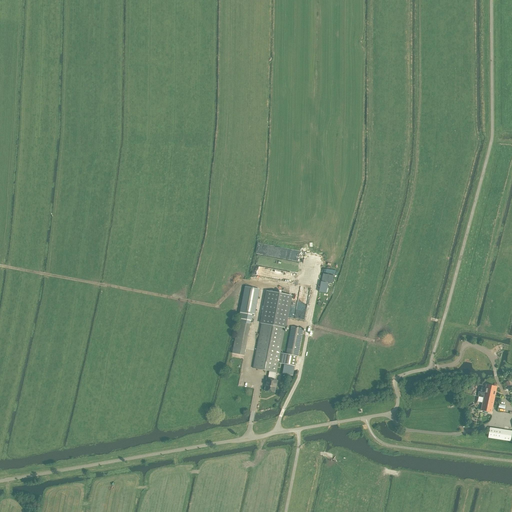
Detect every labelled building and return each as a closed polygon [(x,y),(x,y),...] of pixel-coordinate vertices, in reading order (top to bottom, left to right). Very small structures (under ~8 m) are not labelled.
[(242,307),(239,322),(250,324),(252,314),(254,315),(259,290),(245,287),(242,306),(242,307)] [(265,391),(270,392),(275,393),(276,388),(277,388),(278,381),(275,380),(276,373),(277,373),(279,363),(295,366),(297,356),(281,353),(285,328),(286,328),(293,296),(267,291),(261,323),(262,323),(253,368),(271,371),(269,379),(267,379),(266,384),(265,391)] [(234,347),(246,349),(250,324),(239,322),(234,347)] [(299,356),(304,329),(292,327),(287,354),(299,356)] [(234,347),(233,353),(245,355),(246,349),(234,347)] [(495,397),(497,388),(487,385),(485,393),(479,392),(478,397),(484,398),(485,395),(495,397)] [(491,413),(495,397),(485,395),(484,398),(481,411),(491,413)] [(510,441),(511,431),(490,428),(489,438),(510,441)]
